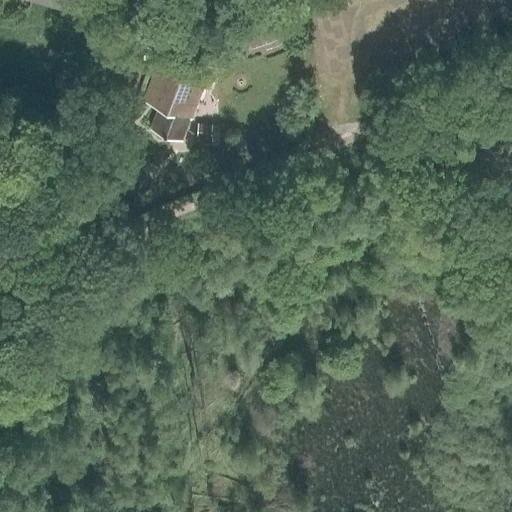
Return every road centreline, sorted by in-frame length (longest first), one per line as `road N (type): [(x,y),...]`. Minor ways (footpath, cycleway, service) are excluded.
road 1 (track): [(511,222),(399,132),(348,133),(44,263)]
road 2 (track): [(44,263),(115,117),(150,0)]
